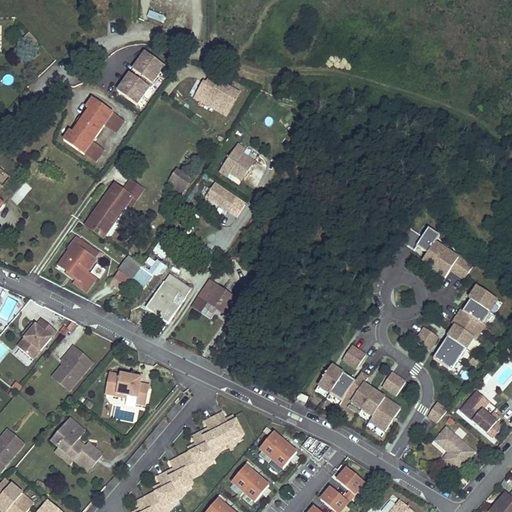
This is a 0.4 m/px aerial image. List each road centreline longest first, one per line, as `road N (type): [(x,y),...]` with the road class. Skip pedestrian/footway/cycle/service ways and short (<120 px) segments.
road 1 (residential): [(0,275),(388,467)]
road 2 (residential): [(0,129),(87,52),(117,39),(185,43),(262,72)]
road 3 (residential): [(388,467),(427,399),(419,371),(384,343),(391,312)]
road 4 (unknown): [(28,289),(90,197),(123,176)]
